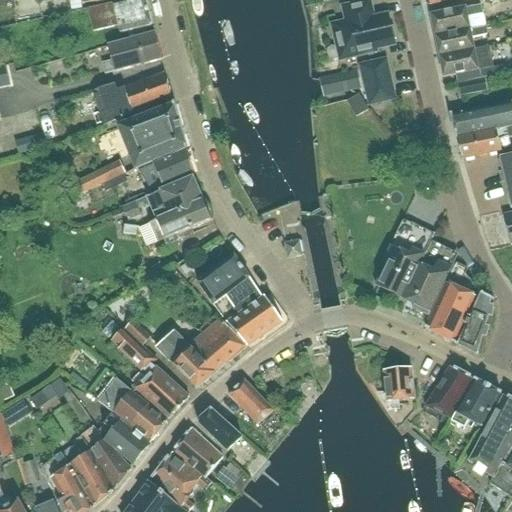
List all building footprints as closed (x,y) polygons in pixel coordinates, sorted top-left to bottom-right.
[(130,0),(87,10),(93,33),(116,27),(117,31),(118,34),(150,26),(143,0),(130,0)] [(370,1),(342,8),(345,21),(330,25),(338,62),(377,53),(376,50),(394,46),(393,40),(395,40),(393,28),(390,29),(387,16),(374,19),(370,1)] [(435,34),(469,27),(467,18),(482,15),(480,6),(431,16),(435,34)] [(127,32),(130,41),(149,36),(147,27),(127,32)] [(469,27),(435,34),(439,55),(473,48),(472,39),(487,36),(485,27),(470,30),(469,27)] [(152,35),(109,47),(113,63),(102,66),(104,76),(160,61),(152,35)] [(473,48),(439,55),(444,79),(493,68),(489,48),(474,51),(473,48)] [(385,61),(360,67),(369,106),(394,100),(385,61)] [(357,70),(319,79),(319,81),(323,97),(323,98),(362,89),(357,70)] [(92,94),(103,128),(171,101),(162,74),(116,93),(114,87),(92,94)] [(458,86),(461,97),(487,91),(485,80),(458,86)] [(360,96),(347,103),(356,119),(369,112),(360,96)] [(500,130),(511,126),(511,103),(451,117),(456,139),(496,131),(500,130)] [(125,148),(126,151),(129,157),(135,172),(153,163),(154,164),(159,162),(159,161),(185,149),(173,106),(117,128),(119,133),(125,148)] [(496,131),(456,139),(461,161),(500,152),(496,131)] [(19,156),(47,148),(44,135),(15,143),(19,156)] [(161,188),(192,176),(185,151),(152,166),(161,188)] [(511,156),(499,159),(510,209),(511,208),(511,156)] [(79,197),(102,185),(123,175),(118,164),(74,186),(79,197)] [(102,185),(106,193),(128,183),(123,175),(102,185)] [(178,242),(176,238),(212,223),(213,222),(213,221),(213,220),(213,219),(213,218),(213,217),(213,216),(213,215),(213,214),(212,213),(212,212),(212,211),(211,211),(211,210),(211,209),(210,208),(209,207),(209,206),(208,206),(208,205),(207,204),(206,203),(204,203),(202,204),(192,180),(175,187),(176,188),(122,211),(126,221),(127,224),(141,218),(139,211),(149,207),(156,223),(149,226),(157,244),(163,241),(166,247),(178,242)] [(276,235),(300,229),(296,208),(271,213),(276,235)] [(511,213),(503,216),(510,247),(511,246),(511,213)] [(376,288),(402,300),(402,301),(433,237),(411,226),(401,246),(393,242),(391,247),(382,264),(387,266),(376,288)] [(427,318),(429,314),(450,270),(424,257),(433,238),(433,237),(402,301),(413,306),(412,310),(427,318)] [(303,258),(301,244),(300,242),(284,245),(288,261),(303,258)] [(225,297),(248,280),(232,259),(196,286),(212,307),(225,297)] [(477,300),(479,295),(476,291),(470,297),(458,291),(468,272),(457,267),(425,330),(456,345),(478,301),(477,300)] [(228,328),(264,303),(248,280),(225,297),(238,314),(227,322),(228,328)] [(493,302),(479,295),(477,300),(478,301),(456,345),(480,357),(491,321),(493,302)] [(264,303),(228,328),(246,348),(281,324),(266,302),(264,303)] [(201,336),(227,364),(244,349),(219,320),(201,336)] [(135,321),(126,330),(125,331),(124,330),(143,349),(152,338),(135,321)] [(131,339),(142,350),(143,349),(124,330),(111,343),(121,349),(131,339)] [(227,364),(201,336),(197,332),(183,345),(172,333),(156,350),(196,392),(227,364)] [(155,362),(142,350),(131,339),(121,349),(143,370),(131,382),(134,385),(131,388),(167,422),(179,409),(188,400),(154,371),(156,369),(152,365),(155,362)] [(425,408),(451,421),(452,419),(473,380),(449,368),(425,408)] [(387,404),(393,403),(393,408),(400,407),(400,402),(414,401),(411,370),(383,373),(387,404)] [(116,382),(114,380),(96,403),(149,445),(165,425),(116,382)] [(474,381),(456,414),(468,421),(482,428),(500,395),(474,381)] [(227,395),(239,408),(256,426),(271,412),(244,383),(227,395)] [(33,408),(46,399),(41,392),(28,401),(33,408)] [(493,479),(511,449),(511,402),(503,396),(467,463),(493,479)] [(197,424),(211,438),(226,452),(227,454),(243,440),(210,412),(197,424)] [(106,441),(130,468),(146,448),(117,425),(113,420),(102,435),(106,441)] [(113,492),(129,471),(110,453),(104,443),(95,429),(82,438),(91,452),(113,492)] [(171,454),(203,480),(222,460),(190,430),(171,454)] [(511,449),(493,479),(489,486),(509,498),(511,492),(511,449)] [(62,511),(88,511),(111,494),(89,453),(59,474),(60,475),(51,481),(65,506),(61,510),(62,511)] [(208,483),(203,480),(171,454),(150,483),(181,509),(192,495),(189,492),(196,484),(200,487),(198,489),(201,492),(203,490),(212,498),(218,490),(210,483),(210,484),(208,483)] [(129,511),(181,511),(169,502),(148,485),(129,511)] [(0,501),(0,511),(24,511),(13,494),(0,501)] [(55,511),(52,503),(36,511),(55,511)]
